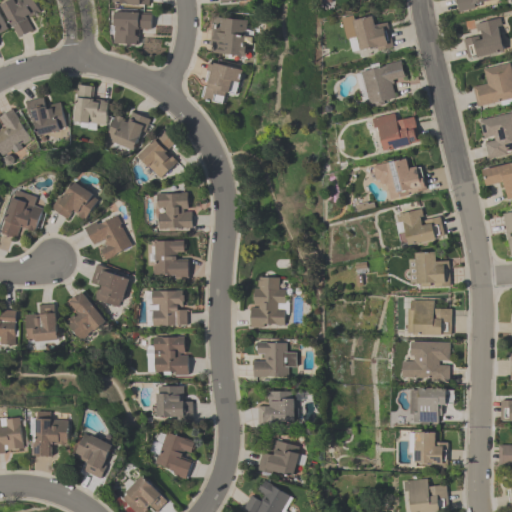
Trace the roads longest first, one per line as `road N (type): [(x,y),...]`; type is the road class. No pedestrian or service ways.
road 1 (residential): [(72,0),(80,60),(162,91),(195,124),(220,181),(228,437),(222,474),(200,511)]
road 2 (residential): [(478,511),(482,277),(423,0)]
